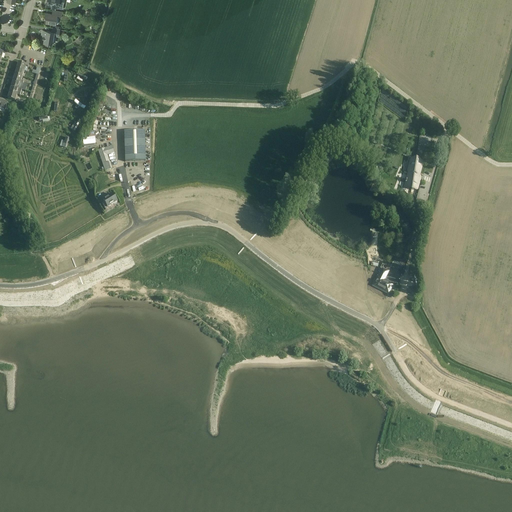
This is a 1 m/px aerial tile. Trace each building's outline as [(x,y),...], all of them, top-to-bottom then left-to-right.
[(61,18),(62,12),(53,11),(52,14),(45,13),(44,19),(46,19),(46,23),(55,24),(56,17),(61,18)] [(58,36),(59,29),(52,28),(51,32),(42,30),(42,34),(43,34),(42,40),(47,41),(46,43),(52,44),(54,35),(58,36)] [(29,63),(24,62),(23,64),(18,63),(16,69),(24,71),(26,72),(27,69),(24,69),(25,66),(28,67),(29,63)] [(22,77),(24,71),(16,69),(14,75),(22,77)] [(21,80),(22,77),(14,75),(13,81),(20,83),(23,84),(23,81),(21,80)] [(23,84),(20,83),(13,81),(11,87),(18,89),(21,90),(22,90),(24,84),(23,84)] [(21,90),(18,89),(11,87),(9,93),(17,95),(20,96),(21,90)] [(15,101),(17,95),(9,93),(7,99),(15,101)] [(77,101),(75,104),(83,110),(85,107),(77,101)] [(68,110),(66,117),(76,121),(83,113),(68,110)] [(146,161),(144,131),(124,132),(125,162),(146,161)] [(77,148),(80,157),(91,153),(90,150),(86,152),(84,145),(77,148)] [(114,153),(112,147),(98,151),(100,157),(107,155),(114,153)] [(109,163),(107,155),(100,157),(105,171),(112,169),(110,162),(109,163)] [(420,161),(415,161),(414,161),(415,160),(408,159),(405,170),(409,171),(407,179),(406,179),(405,183),(406,183),(404,187),(409,188),(409,186),(412,187),(411,189),(417,190),(420,178),(418,178),(422,163),(420,161)] [(108,208),(117,203),(113,195),(103,201),(108,208)] [(394,285),(380,277),(377,276),(372,286),(388,295),(394,285)]
